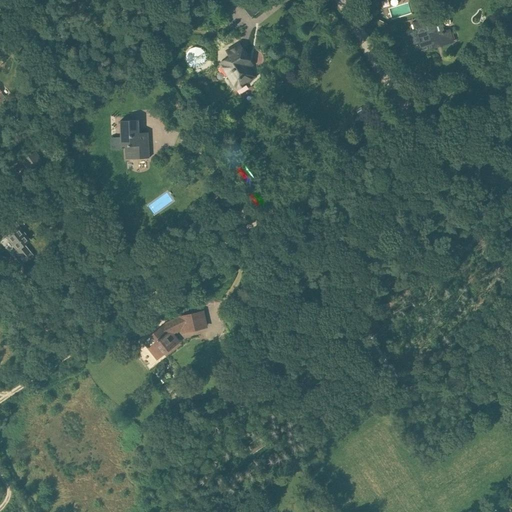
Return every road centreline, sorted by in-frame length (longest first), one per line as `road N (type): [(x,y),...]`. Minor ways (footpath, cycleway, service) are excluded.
road 1 (track): [(0,397),(409,113)]
road 2 (unclassified): [(511,188),(425,137),(341,0)]
road 3 (unknown): [(409,113),(511,45)]
